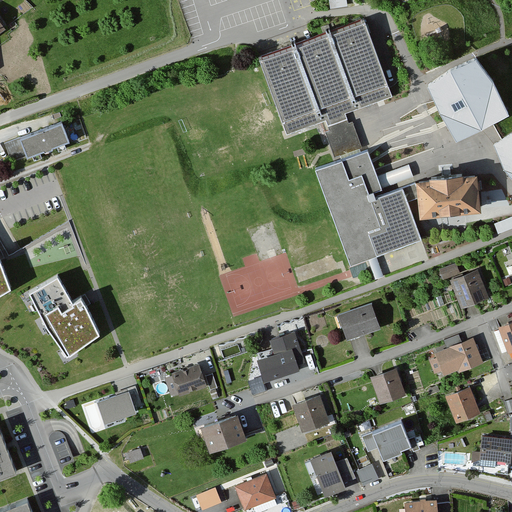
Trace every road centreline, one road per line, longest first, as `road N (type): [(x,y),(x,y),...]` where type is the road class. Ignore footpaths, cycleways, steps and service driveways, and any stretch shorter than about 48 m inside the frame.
road 1 (residential): [(216,414),(511,307)]
road 2 (residential): [(310,308),(28,404)]
road 3 (residential): [(0,119),(216,43)]
road 4 (residential): [(332,511),(428,480),(511,494)]
road 5 (residential): [(28,404),(60,483),(94,476)]
